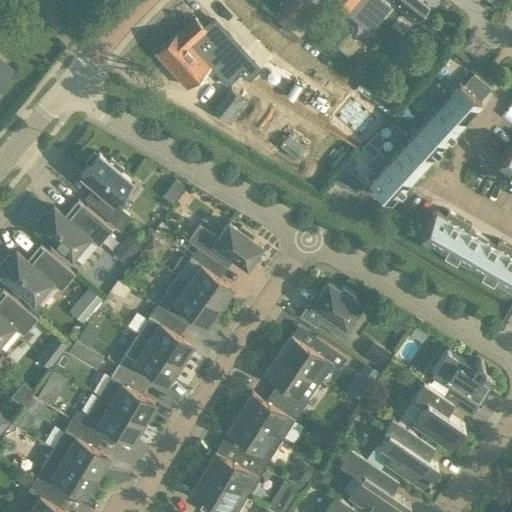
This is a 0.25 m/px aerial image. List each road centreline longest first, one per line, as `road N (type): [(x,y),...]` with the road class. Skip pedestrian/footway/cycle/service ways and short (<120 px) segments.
road 1 (residential): [(131,511),(311,233)]
road 2 (residential): [(311,233),(65,86)]
road 3 (residential): [(511,353),(311,233)]
road 4 (residential): [(511,224),(454,184),(497,123)]
